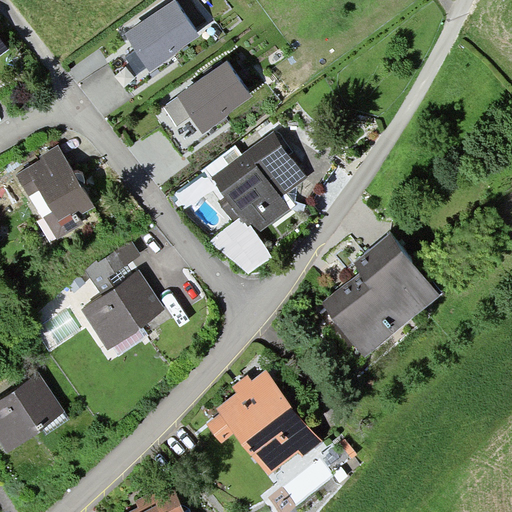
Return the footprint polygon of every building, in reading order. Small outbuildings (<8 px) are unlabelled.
[(174,0),(124,35),(135,51),(146,67),(149,71),(200,36),(174,0)] [(146,67),(135,51),(126,56),(135,75),(146,67)] [(226,61),(177,97),(191,116),(203,132),(252,97),(226,61)] [(191,116),(177,97),(163,106),(177,126),(191,116)] [(242,156),(214,177),(251,227),(269,214),(272,219),(291,205),(279,188),(298,174),(270,135),(253,148),(256,152),(245,160),(242,156)] [(51,170),(43,158),(15,175),(27,194),(38,187),(54,214),(66,207),(73,219),(77,217),(75,213),(91,203),(79,183),(81,181),(82,178),(81,174),(79,172),(76,170),(71,171),(65,162),(51,170)] [(408,261),(410,259),(388,232),(353,261),(364,275),(325,308),(359,349),(431,289),(408,261)] [(95,287),(101,295),(113,287),(105,275),(137,254),(129,241),(95,263),(98,268),(91,274),(98,285),(95,287)] [(101,295),(81,308),(106,345),(138,323),(135,320),(159,304),(136,271),(113,287),(101,295)] [(36,374),(0,397),(0,439),(5,447),(37,426),(37,425),(38,424),(44,433),(66,418),(36,374)] [(317,441),(300,419),(301,419),(266,375),(251,387),(251,392),(224,413),(246,443),(250,440),(265,460),(290,440),(301,453),(317,441)] [(181,511),(170,489),(154,497),(153,494),(136,503),(140,511),(181,511)]
